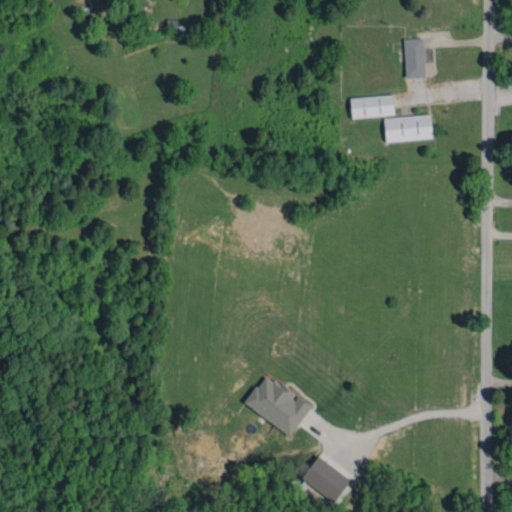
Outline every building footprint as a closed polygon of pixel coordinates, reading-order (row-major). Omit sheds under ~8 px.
[(404,77),(424,77),(423,38),(403,38),(404,77)] [(395,113),(392,93),(349,99),(351,119),(395,113)] [(383,118),(385,142),(433,137),(430,113),(383,118)] [(244,403),(290,435),(311,405),(296,394),(296,395),(265,373),(244,403)] [(350,479),(318,455),(301,478),(333,502),(350,479)]
